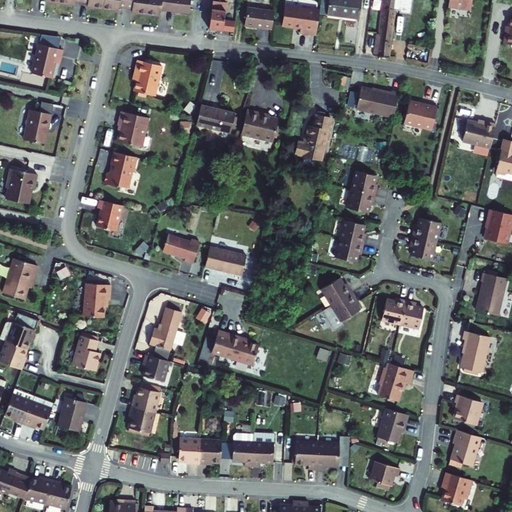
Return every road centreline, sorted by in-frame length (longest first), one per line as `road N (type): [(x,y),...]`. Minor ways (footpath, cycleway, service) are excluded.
road 1 (residential): [(511,94),(372,64),(114,32)]
road 2 (residential): [(92,467),(164,483),(328,492),(387,511)]
road 3 (residential): [(114,32),(68,225),(81,254),(145,275)]
road 4 (residential): [(409,511),(424,464),(449,289),(381,272)]
road 5 (residential): [(145,275),(92,467)]
